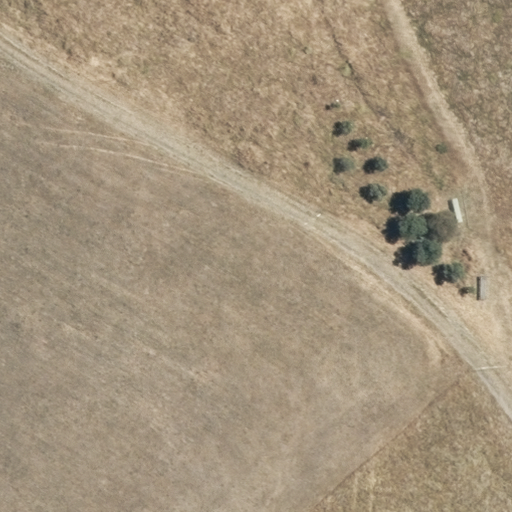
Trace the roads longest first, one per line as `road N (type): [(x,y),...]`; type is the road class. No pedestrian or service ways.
road 1 (track): [(499,380),(328,230),(192,166),(0,48)]
road 2 (track): [(511,401),(499,380),(489,289),(456,154),(439,105),(395,36),(391,0)]
